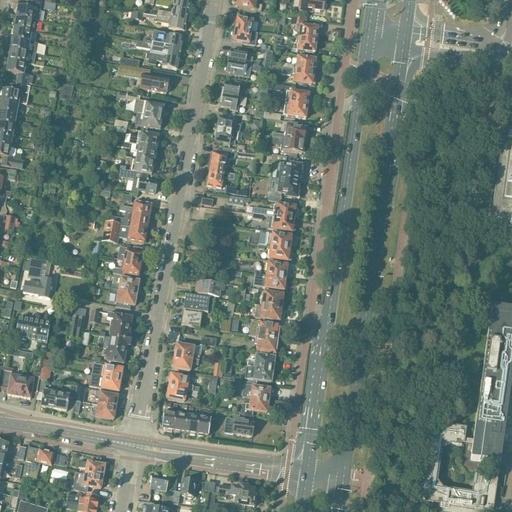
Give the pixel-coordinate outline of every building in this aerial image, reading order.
[(18,7),(16,18),(34,22),(38,22),(42,2),(31,0),(30,10),(18,7)] [(158,7),(172,10),(188,12),(190,2),(181,0),(170,0),(170,3),(165,2),(164,0),(156,0),(156,6),(158,7)] [(255,0),(237,0),(237,1),(238,2),(237,8),(261,12),(262,6),(255,5),(255,0)] [(299,0),(299,10),(300,10),(299,12),(307,13),(307,11),(322,13),(322,11),(324,10),(325,5),(323,4),(323,2),(322,2),(322,0),(299,0)] [(156,18),(186,23),(188,12),(172,10),(171,14),(157,12),(156,18)] [(131,21),(140,23),(142,15),(132,13),(131,21)] [(34,22),(16,18),(15,23),(14,24),(13,27),(14,28),(14,29),(32,32),(36,33),(38,22),(34,22)] [(155,23),(169,26),(168,30),(184,33),(186,23),(156,18),(155,23)] [(236,25),(234,25),(233,31),(251,34),(253,21),(246,20),(246,21),(237,20),(236,25)] [(299,40),(318,43),(319,36),(317,36),(317,34),(317,30),(305,28),(306,22),(292,20),(291,27),(296,28),(296,34),(300,34),(299,40)] [(82,22),(81,30),(95,33),(96,25),(82,22)] [(30,43),(32,32),(14,29),(14,30),(12,30),(12,34),(13,35),(12,40),(30,43)] [(242,46),(249,47),(251,34),(233,31),(232,37),(234,37),(233,43),(242,44),(242,46)] [(165,36),(153,34),(151,45),(152,45),(153,45),(181,50),(182,45),(183,45),(184,42),(183,41),(183,39),(167,36),(167,37),(165,37),(165,36)] [(277,37),(275,53),(286,55),(287,48),(280,47),(281,37),(277,37)] [(30,43),(12,40),(10,51),(36,56),(38,45),(30,43)] [(318,43),(299,40),(298,46),(294,45),(293,51),(314,54),(315,51),(315,49),(317,49),(318,43)] [(181,50),(152,45),(138,42),(137,49),(160,53),(160,51),(165,51),(163,58),(179,60),(181,50)] [(10,51),(8,62),(26,65),(29,65),(34,66),(34,62),(36,56),(10,51)] [(231,53),(229,53),(228,57),(230,58),(229,62),(245,64),(258,67),(258,63),(252,61),(252,60),(246,59),(247,53),(238,51),(238,53),(231,52),(231,53)] [(272,53),(267,52),(264,68),(269,69),(272,53)] [(177,71),(179,60),(163,58),(147,55),(146,61),(149,62),(149,64),(149,65),(156,67),(157,62),(163,63),(162,68),(177,71)] [(288,66),(288,71),(313,74),(314,69),(317,69),(318,64),(315,63),(315,62),(314,62),(314,59),(298,56),(296,67),(288,66)] [(121,60),(120,66),(138,69),(139,63),(121,60)] [(33,77),(24,75),(25,68),(28,69),(29,65),(26,65),(8,62),(6,73),(18,75),(15,93),(3,91),(1,102),(19,105),(26,106),(30,88),(26,87),(27,85),(32,86),(33,77)] [(258,67),(245,64),(229,62),(228,68),(226,68),(226,72),(227,73),(227,74),(233,75),(233,76),(249,78),(250,71),(259,73),(260,69),(257,68),(258,67)] [(138,69),(120,66),(118,77),(140,81),(142,70),(138,69)] [(313,74),(288,71),(282,70),(281,77),(291,78),(291,76),(295,76),(294,84),(311,86),(312,85),(314,86),(315,80),(313,79),(313,74)] [(152,72),(142,71),(139,90),(166,95),(166,94),(168,92),(169,89),(167,87),(168,81),(151,78),(152,72)] [(225,84),(224,89),(223,89),(221,96),(240,99),(241,92),(239,92),(240,85),(234,84),(234,86),(225,84)] [(63,86),(61,95),(71,97),(73,88),(63,86)] [(267,87),(259,86),(257,102),(265,103),(267,87)] [(290,100),(289,106),(308,109),(309,102),(308,102),(308,96),(295,94),(296,89),(275,86),(274,92),(286,94),(285,99),(290,100)] [(161,119),(162,118),(163,117),(164,114),(163,112),(164,106),(140,102),(141,98),(116,94),(115,100),(135,103),(133,114),(137,115),(161,119)] [(240,99),(223,97),(221,96),(220,103),(222,103),(221,108),(230,110),(229,112),(237,113),(238,107),(245,108),(246,100),(240,99)] [(0,112),(17,116),(19,105),(1,102),(0,107),(0,112)] [(308,109),(289,106),(288,112),(284,111),(283,117),(305,121),(306,115),(308,116),(308,109)] [(0,123),(15,127),(17,116),(0,112),(0,123)] [(280,122),(281,116),(264,114),(263,120),(280,122)] [(161,120),(161,119),(137,115),(135,127),(159,131),(160,126),(162,125),(162,122),(161,120)] [(64,119),(56,117),(54,127),(62,128),(64,119)] [(219,118),(218,123),(216,123),(215,130),(217,131),(234,133),(239,134),(241,127),(233,126),(234,119),(228,118),(228,120),(219,118)] [(0,135),(13,137),(15,127),(0,123),(0,135)] [(272,140),(274,140),(304,144),(304,138),(306,139),(307,133),(305,133),(306,131),(296,130),(297,127),(287,126),(286,135),(283,135),(283,136),(273,135),(272,140)] [(234,133),(215,130),(214,137),(216,137),(215,143),(224,144),(223,146),(229,147),(230,141),(232,141),(234,133)] [(511,134),(503,133),(491,221),(511,224),(510,226),(511,226),(511,134)] [(157,142),(158,137),(138,134),(137,137),(130,136),(128,144),(130,145),(136,146),(156,149),(158,147),(158,144),(157,142)] [(0,146),(11,148),(13,137),(0,135),(0,146)] [(297,161),(298,155),(302,156),(302,155),(304,155),(305,149),(303,149),(304,144),(274,140),(272,140),(271,146),(279,147),(278,158),(286,159),(293,160),(297,161)] [(32,152),(42,154),(44,146),(33,144),(32,152)] [(1,167),(11,169),(22,171),(23,163),(13,161),(13,159),(9,159),(11,148),(0,146),(0,157),(3,158),(1,167)] [(155,154),(156,149),(136,146),(135,152),(136,153),(135,159),(154,163),(154,161),(156,160),(156,156),(155,154)] [(210,158),(209,166),(227,169),(228,161),(231,161),(233,161),(235,160),(236,157),(238,155),(238,152),(236,151),(222,149),(222,152),(218,152),(217,155),(213,154),(212,159),(210,158)] [(238,155),(236,157),(254,160),(255,155),(243,153),(238,152),(238,155)] [(255,155),(254,163),(262,164),(263,156),(255,155)] [(279,173),(278,181),(298,185),(299,175),(302,175),(303,168),(292,167),(293,160),(286,159),(278,158),(272,157),(270,172),(279,173)] [(151,176),(152,171),(154,170),(154,167),(153,165),(154,163),(135,159),(134,166),(132,166),(131,173),(148,176),(151,176)] [(227,169),(209,166),(208,172),(209,173),(209,178),(225,181),(233,182),(234,177),(226,176),(227,169)] [(0,192),(1,192),(3,180),(15,182),(17,173),(0,169),(0,192)] [(131,173),(121,171),(120,179),(133,181),(130,196),(137,197),(138,192),(154,195),(157,183),(147,181),(148,176),(131,173)] [(224,187),(225,181),(209,178),(208,179),(207,178),(206,184),(207,185),(206,190),(215,191),(215,193),(225,195),(226,188),(224,187)] [(297,193),(298,185),(278,181),(277,188),(274,188),(273,195),(286,196),(286,199),(299,200),(300,193),(297,193)] [(247,199),(248,193),(239,192),(236,193),(236,190),(226,188),(225,195),(247,199)] [(35,211),(37,199),(31,198),(29,210),(35,211)] [(228,198),(227,206),(242,208),(243,205),(248,206),(248,201),(228,198)] [(149,213),(151,213),(152,207),(150,207),(151,206),(134,203),(133,209),(120,207),(119,212),(125,213),(132,214),(148,217),(149,213)] [(275,214),(274,219),(293,222),(294,216),(295,217),(297,216),(297,212),(296,211),(295,210),(295,209),(276,207),(272,206),(271,214),(275,214)] [(269,218),(274,219),(275,214),(271,214),(266,213),(266,212),(254,210),(253,216),(262,217),(269,218)] [(145,233),(147,224),(149,224),(150,218),(148,218),(148,217),(132,214),(125,213),(124,220),(120,220),(119,226),(129,228),(129,229),(136,230),(136,232),(145,233)] [(15,226),(16,219),(6,218),(5,218),(4,224),(15,226)] [(292,227),(293,222),(274,219),(269,218),(267,231),(291,234),(291,233),(293,233),(295,232),(295,229),(294,227),(292,227)] [(94,223),(84,221),(82,229),(93,231),(94,223)] [(3,231),(6,231),(13,232),(14,228),(18,229),(18,227),(15,226),(4,224),(3,231)] [(107,224),(103,243),(116,245),(117,239),(119,226),(110,224),(107,224)] [(147,238),(145,238),(145,233),(136,232),(136,230),(129,229),(129,228),(119,226),(117,239),(127,241),(127,242),(143,244),(144,244),(146,244),(147,238)] [(264,247),(270,248),(289,251),(290,245),(292,246),(293,240),(291,239),(291,238),(266,235),(264,247)] [(200,248),(202,239),(189,238),(187,246),(200,248)] [(142,254),(141,254),(142,249),(133,248),(132,251),(127,250),(126,255),(124,255),(123,262),(141,266),(143,259),(141,259),(142,254)] [(288,256),(289,251),(270,248),(269,261),(287,264),(288,262),(290,263),(291,257),(288,256)] [(31,259),(26,284),(24,294),(38,297),(37,298),(50,301),(53,283),(47,282),(51,264),(31,259)] [(140,273),(141,266),(140,265),(123,262),(121,270),(114,269),(114,272),(113,276),(114,276),(128,278),(129,275),(138,277),(138,272),(140,273)] [(266,278),(285,281),(286,275),(288,274),(288,271),(286,269),(287,268),(268,265),(266,278)] [(191,267),(190,273),(202,275),(203,269),(191,267)] [(111,286),(111,291),(136,296),(137,290),(139,287),(138,285),(138,283),(128,281),(128,278),(114,276),(112,286),(111,286)] [(266,278),(255,277),(254,289),(264,290),(283,293),(284,292),(286,291),(286,287),(284,285),(285,281),(266,278)] [(197,283),(195,296),(219,299),(220,291),(217,291),(218,285),(197,283)] [(135,300),(136,296),(111,291),(108,291),(108,290),(101,289),(100,295),(107,297),(107,295),(110,296),(117,297),(116,305),(134,308),(134,306),(136,303),(135,300)] [(262,308),(281,310),(283,308),(284,304),(282,303),(283,297),(264,294),(262,308)] [(207,315),(210,300),(186,297),(183,312),(207,315)] [(228,303),(226,317),(232,318),(235,304),(228,303)] [(281,311),(281,310),(262,308),(260,321),(279,323),(280,318),(282,316),(282,312),(281,311)] [(470,462),(499,465),(504,436),(508,404),(510,386),(511,386),(511,311),(490,308),(473,441),(472,446),(470,462)] [(90,324),(97,325),(99,314),(92,312),(90,324)] [(183,314),(181,327),(200,330),(202,316),(183,314)] [(113,322),(112,328),(129,331),(132,319),(108,315),(107,321),(113,322)] [(78,319),(72,318),(69,338),(81,340),(82,332),(76,331),(78,319)] [(222,318),(221,327),(230,328),(231,319),(222,318)] [(16,340),(30,342),(34,322),(19,319),(16,340)] [(82,332),(84,321),(78,319),(76,331),(82,332)] [(50,325),(34,322),(30,342),(46,345),(50,325)] [(257,339),(277,341),(277,340),(279,340),(279,333),(278,333),(279,327),(259,325),(257,339)] [(132,332),(129,331),(112,328),(110,339),(130,343),(131,338),(130,338),(132,332)] [(200,346),(215,349),(216,341),(202,338),(200,346)] [(128,354),(129,347),(130,343),(110,339),(108,351),(125,354),(125,353),(128,354)] [(277,343),(277,341),(257,339),(255,353),(275,355),(276,350),(277,350),(278,343),(277,343)] [(175,353),(174,358),(199,363),(200,358),(193,357),(194,349),(176,346),(176,348),(174,349),(174,352),(175,353)] [(123,365),(125,354),(108,351),(106,362),(123,365)] [(248,362),(247,369),(272,372),(273,366),(274,365),(275,362),(274,361),(274,360),(256,357),(255,363),(248,362)] [(174,358),(173,363),(171,364),(171,367),(172,369),(172,370),(190,374),(191,366),(198,368),(199,363),(174,358)] [(91,377),(120,382),(121,377),(123,376),(123,373),(122,372),(123,370),(93,365),(91,377)] [(40,382),(45,383),(49,383),(51,369),(42,368),(41,375),(40,382)] [(19,399),(23,378),(13,377),(13,370),(7,369),(4,387),(9,388),(7,397),(19,399)] [(272,377),(272,372),(247,369),(246,369),(244,381),(271,385),(271,383),(272,382),(272,378),(272,377)] [(23,378),(19,399),(31,401),(32,392),(38,393),(40,382),(41,375),(34,374),(32,380),(23,378)] [(121,389),(120,388),(120,382),(91,377),(89,389),(118,394),(119,393),(120,391),(121,389)] [(168,378),(168,382),(169,384),(168,388),(186,392),(186,391),(192,392),(198,393),(203,394),(204,390),(199,389),(189,387),(190,380),(170,377),(170,378),(168,378)] [(54,411),(57,395),(43,393),(45,383),(40,382),(38,393),(37,395),(43,395),(40,409),(54,411)] [(244,387),(242,399),(250,400),(250,401),(268,403),(268,402),(270,401),(271,398),(269,396),(270,391),(256,389),(257,385),(246,384),(246,387),(244,387)] [(70,387),(69,397),(57,395),(54,411),(66,413),(69,399),(75,400),(76,395),(76,390),(77,389),(70,387)] [(184,403),(186,392),(168,388),(168,391),(166,392),(165,397),(166,399),(166,400),(184,403)] [(75,402),(83,404),(85,390),(77,389),(75,402)] [(98,401),(97,406),(115,410),(116,409),(117,407),(118,405),(117,403),(118,398),(96,394),(95,400),(98,401)] [(241,411),(240,415),(252,417),(253,413),(266,415),(267,410),(269,409),(270,405),(269,404),(268,404),(268,403),(250,401),(250,404),(249,406),(242,405),(241,411)] [(74,402),(74,404),(72,414),(78,415),(80,403),(74,402)] [(115,411),(115,410),(97,406),(96,412),(93,411),(92,418),(113,422),(114,416),(116,415),(116,413),(115,411)] [(172,432),(173,432),(175,416),(164,414),(161,431),(167,431),(166,433),(172,433),(172,432)] [(251,425),(252,417),(240,415),(239,418),(234,417),(234,421),(227,420),(224,435),(252,439),(252,437),(254,436),(254,433),(253,431),(254,425),(251,425)] [(187,417),(175,416),(173,432),(174,432),(174,434),(179,435),(180,433),(184,434),(187,417)] [(187,417),(184,434),(190,435),(189,436),(194,437),(195,435),(196,436),(199,419),(187,417)] [(211,421),(199,419),(196,436),(197,436),(197,437),(202,438),(203,436),(208,437),(211,421)] [(424,472),(419,472),(416,491),(424,502),(424,503),(427,504),(438,505),(437,511),(483,511),(485,502),(490,502),(494,503),(498,475),(480,473),(480,476),(476,475),(474,486),(472,489),(471,495),(445,491),(438,483),(443,447),(449,448),(452,446),(463,447),(463,445),(472,446),(473,441),(465,440),(467,429),(435,425),(433,439),(426,438),(425,449),(427,449),(424,472)] [(17,461),(23,462),(25,450),(20,448),(17,461)] [(54,455),(39,452),(28,449),(22,479),(36,482),(40,465),(51,468),(54,455)] [(103,479),(103,478),(104,477),(105,475),(104,473),(105,467),(79,463),(78,469),(85,471),(84,476),(103,479)] [(102,481),(103,479),(84,476),(83,482),(76,480),(75,486),(100,491),(101,485),(103,484),(103,482),(102,481)] [(170,480),(167,480),(168,478),(161,477),(161,479),(152,477),(150,490),(159,492),(159,494),(165,495),(166,488),(168,488),(170,480)] [(195,483),(194,483),(194,481),(188,481),(188,482),(183,482),(181,497),(185,497),(184,499),(193,501),(195,483)] [(205,485),(204,493),(213,494),(214,486),(205,485)] [(219,488),(217,499),(225,500),(226,497),(236,498),(235,506),(254,509),(254,507),(255,507),(256,500),(255,500),(255,497),(253,497),(254,492),(247,491),(248,488),(240,487),(239,490),(231,489),(231,490),(219,488)] [(20,493),(18,501),(26,502),(27,494),(20,493)] [(162,504),(173,506),(174,494),(169,493),(168,498),(163,497),(162,504)] [(99,511),(100,507),(98,506),(98,503),(97,503),(90,502),(81,500),(81,497),(68,495),(66,505),(97,510),(99,511)] [(12,497),(9,510),(15,511),(18,498),(12,497)] [(206,511),(213,511),(215,498),(208,497),(206,511)] [(47,511),(48,511),(19,503),(16,511),(47,511)] [(66,505),(60,504),(55,503),(55,508),(75,511),(96,511),(97,510),(66,505)]
